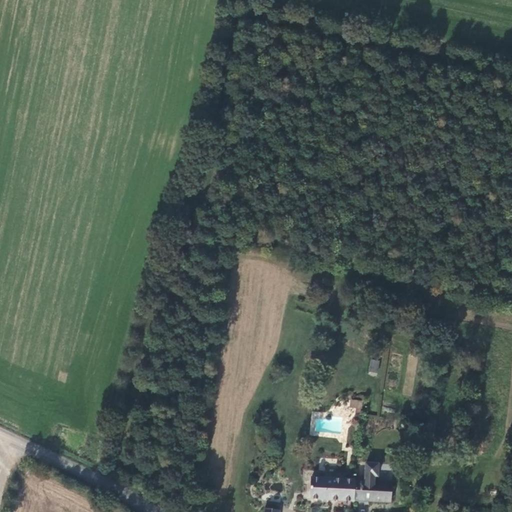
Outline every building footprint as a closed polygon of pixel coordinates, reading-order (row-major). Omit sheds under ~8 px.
[(377,373),(379,360),(370,359),(368,372),(377,373)] [(350,399),(349,408),(361,409),(362,400),(350,399)] [(367,470),(365,488),(375,489),(375,484),(378,484),(379,471),(367,470)] [(312,504),(354,507),(355,487),(355,486),(313,484),(312,504)] [(391,510),(392,490),(375,489),(365,488),(355,487),(354,507),(391,510)]
